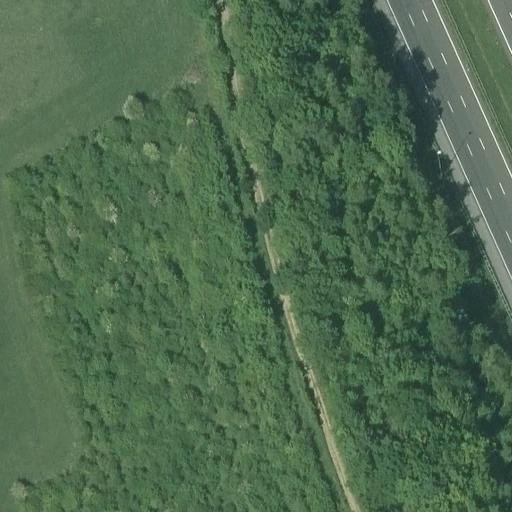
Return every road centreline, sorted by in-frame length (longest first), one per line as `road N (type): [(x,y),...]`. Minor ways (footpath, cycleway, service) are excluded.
road 1 (track): [(355,511),(250,169),(219,0)]
road 2 (motorway): [(386,0),(511,279)]
